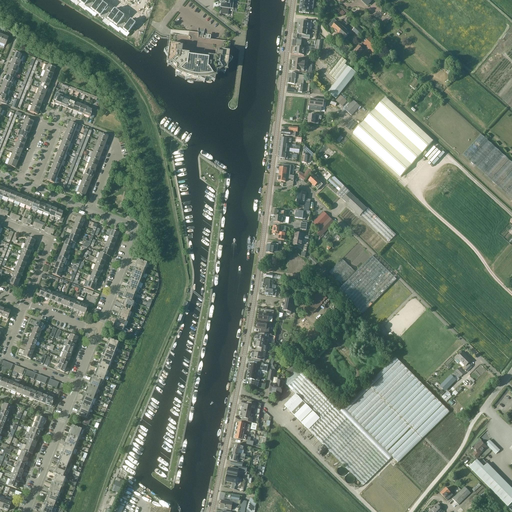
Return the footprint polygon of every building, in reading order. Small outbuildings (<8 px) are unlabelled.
[(81,0),(79,2),(87,8),(90,3),(88,1),(88,0),(81,0)] [(90,3),(87,8),(94,14),(95,13),(102,4),(97,0),(94,5),(91,2),(90,3)] [(221,0),(220,8),(221,8),(220,14),(227,15),(228,9),(229,9),(230,4),(232,5),(232,0),(221,0)] [(300,0),(299,12),(309,14),(310,0),(300,0)] [(102,4),(95,13),(103,19),(103,18),(106,14),(103,12),(107,7),(102,4)] [(106,14),(103,18),(111,24),(119,14),(114,10),(110,14),(108,12),(106,14)] [(119,14),(111,24),(118,30),(119,29),(123,24),(120,22),(123,17),(119,14)] [(369,25),(376,30),(381,24),(374,18),(369,25)] [(303,23),(299,23),(299,26),(297,26),(297,28),(308,30),(308,24),(311,25),(312,21),(304,20),(303,23)] [(123,24),(119,29),(127,34),(135,24),(132,22),(130,21),(126,25),(123,23),(123,24)] [(331,28),(338,34),(343,28),(341,26),(343,25),(340,22),(339,24),(337,22),(331,28)] [(343,28),(338,34),(344,40),(350,34),(347,31),(348,29),(345,26),(343,28)] [(363,32),(358,28),(356,26),(353,30),(359,36),(363,32)] [(210,79),(215,77),(216,73),(222,70),(226,70),(227,66),(230,42),(210,40),(210,36),(206,36),(206,35),(203,35),(205,28),(198,28),(198,33),(170,30),(170,31),(167,53),(166,62),(170,63),(171,63),(172,64),(173,65),(176,67),(175,72),(180,75),(184,77),(189,78),(195,79),(200,80),(205,79),(210,79)] [(308,30),(297,28),(297,31),(298,31),(298,35),(302,35),(301,38),(309,39),(310,36),(307,35),(308,30)] [(3,36),(0,42),(0,43),(5,46),(9,38),(3,36)] [(370,37),(363,44),(366,47),(374,53),(380,46),(370,37)] [(299,40),(293,39),(292,47),(295,47),(305,49),(305,48),(303,48),(303,46),(303,45),(301,44),(302,41),(299,41),(299,40)] [(358,56),(365,48),(366,47),(363,44),(362,46),(361,44),(353,52),(358,56)] [(13,59),(20,62),(23,56),(15,53),(13,59)] [(392,57),(388,53),(383,58),(387,62),(392,57)] [(328,93),(336,99),(356,73),(345,65),(347,62),(342,58),(329,74),(337,81),(328,93)] [(11,65),(18,68),(20,62),(13,59),(11,65)] [(8,70),(16,73),(18,68),(11,65),(8,70)] [(45,65),(43,71),(45,71),(53,74),(55,68),(45,65)] [(6,76),(14,79),(16,73),(8,70),(6,76)] [(45,71),(43,77),(51,80),(53,74),(45,71)] [(4,82),(11,85),(14,79),(6,76),(4,82)] [(49,86),(51,80),(43,77),(41,83),(49,86)] [(367,88),(367,86),(367,85),(367,83),(366,81),(365,80),(364,79),(362,78),(361,77),(359,77),(357,77),(355,78),(354,78),(352,80),(351,81),(350,82),(350,84),(350,86),(350,88),(350,89),(351,91),(352,92),(353,93),(354,94),(356,95),(358,95),(359,95),(361,95),(363,94),(364,93),(366,91),(367,90),(367,88)] [(303,80),(288,78),(287,84),(298,85),(297,92),(302,93),(303,80)] [(415,79),(410,85),(414,89),(420,82),(415,79)] [(11,85),(4,82),(2,88),(9,90),(11,85)] [(46,92),(49,86),(41,83),(39,89),(46,92)] [(0,92),(0,93),(7,96),(9,90),(2,88),(0,92)] [(39,89),(36,94),(44,97),(46,92),(39,89)] [(36,94),(34,100),(42,103),(44,97),(36,94)] [(55,104),(61,106),(64,98),(58,96),(55,104)] [(61,106),(67,108),(70,101),(64,98),(61,106)] [(311,99),(310,106),(312,106),(312,110),(320,112),(321,107),(323,108),(324,101),(311,99)] [(386,99),(353,134),(400,177),(433,142),(386,99)] [(40,109),(42,103),(34,100),(32,106),(40,109)] [(353,100),(344,109),(352,116),(360,107),(353,100)] [(67,108),(72,111),(75,103),(70,101),(67,108)] [(72,111),(78,113),(81,105),(75,103),(72,111)] [(78,113),(84,115),(87,108),(81,105),(78,113)] [(40,109),(32,106),(30,112),(37,115),(40,109)] [(93,110),(87,108),(84,115),(90,117),(93,110)] [(309,115),(308,125),(315,126),(317,126),(318,121),(321,122),(321,117),(319,117),(309,115)] [(23,125),(31,128),(33,122),(26,119),(23,125)] [(352,121),(348,125),(352,129),(356,125),(352,121)] [(67,129),(75,132),(77,126),(70,123),(67,129)] [(21,131),(29,134),(31,128),(23,125),(21,131)] [(298,127),(289,126),(289,131),(282,130),(281,135),(295,136),(296,132),(297,132),(298,127)] [(72,137),(75,132),(67,129),(65,135),(72,137)] [(19,136),(19,137),(27,140),(29,134),(21,131),(19,130),(17,135),(19,136)] [(65,135),(63,141),(70,143),(72,137),(65,135)] [(100,135),(98,141),(105,144),(108,138),(100,135)] [(511,199),(511,162),(481,135),(462,155),(511,199)] [(17,142),(24,145),(27,140),(19,137),(17,142)] [(63,141),(60,146),(68,149),(70,143),(63,141)] [(98,141),(96,146),(103,149),(105,144),(98,141)] [(14,148),(22,151),(24,145),(17,142),(14,148)] [(302,163),(307,164),(307,161),(310,161),(311,157),(314,157),(314,154),(304,145),(303,155),(302,163)] [(60,146),(58,152),(66,155),(68,149),(60,146)] [(96,146),(93,153),(101,156),(103,149),(96,146)] [(22,151),(14,148),(12,154),(20,157),(22,151)] [(337,151),(326,161),(332,167),(342,157),(337,151)] [(58,152),(56,157),(64,160),(66,155),(58,152)] [(93,153),(91,158),(99,161),(101,156),(93,153)] [(10,159),(18,162),(20,157),(12,154),(10,159)] [(56,157),(54,163),(61,166),(64,160),(56,157)] [(91,158),(89,164),(97,167),(99,161),(91,158)] [(18,162),(10,159),(8,165),(15,168),(18,162)] [(54,163),(52,169),(59,172),(61,166),(54,163)] [(89,164),(87,169),(94,172),(97,167),(89,164)] [(280,168),(279,174),(294,176),(295,170),(290,169),(289,174),(286,173),(287,169),(280,168)] [(52,169),(49,175),(57,178),(59,172),(52,169)] [(87,169),(84,175),(92,178),(94,172),(87,169)] [(313,176),(309,181),(315,187),(318,190),(323,185),(314,177),(317,174),(313,170),(310,173),(313,176)] [(304,181),(309,174),(306,172),(304,176),(299,172),(298,177),(304,181)] [(54,184),(57,178),(49,175),(47,181),(54,184)] [(84,175),(82,181),(90,184),(92,178),(84,175)] [(350,192),(344,187),(344,186),(333,176),(328,181),(339,191),(337,194),(360,216),(361,215),(389,242),(396,235),(368,208),(367,209),(350,192)] [(82,181),(80,187),(88,190),(90,184),(82,181)] [(85,196),(88,190),(80,187),(78,193),(85,196)] [(8,199),(12,192),(6,189),(3,197),(8,199)] [(12,192),(8,199),(14,202),(17,194),(12,192)] [(303,211),(308,211),(309,212),(310,202),(307,202),(308,199),(305,199),(306,193),(298,192),(296,203),(304,204),(303,211)] [(17,194),(14,202),(20,204),(23,196),(17,194)] [(23,196),(20,204),(26,206),(29,199),(23,196)] [(32,209),(35,201),(29,199),(26,206),(32,209)] [(40,203),(35,201),(32,209),(37,211),(40,203)] [(46,205),(40,203),(37,211),(43,213),(46,205)] [(43,213),(49,215),(52,208),(46,205),(43,213)] [(49,215),(54,218),(57,210),(52,208),(49,215)] [(65,216),(62,215),(63,212),(57,210),(54,218),(60,220),(59,222),(62,223),(65,216)] [(295,218),(302,219),(305,220),(306,215),(303,215),(303,212),(295,211),(295,218)] [(324,212),(313,223),(319,228),(314,233),(320,238),(335,223),(324,212)] [(273,215),(273,222),(286,223),(286,217),(286,215),(281,214),(280,215),(280,216),(273,215)] [(77,218),(75,224),(82,227),(85,221),(77,218)] [(75,224),(73,229),(80,232),(82,227),(75,224)] [(277,239),(283,240),(284,240),(286,227),(277,226),(277,227),(273,226),(272,234),(278,235),(277,239)] [(70,235),(78,238),(80,232),(73,229),(70,235)] [(109,237),(116,240),(119,234),(111,231),(109,237)] [(68,241),(73,243),(76,244),(78,238),(70,235),(68,241)] [(293,245),(302,246),(303,237),(295,236),(293,245)] [(106,243),(114,246),(116,240),(109,237),(106,243)] [(25,244),(33,247),(35,241),(28,238),(25,244)] [(63,246),(71,249),(73,243),(68,241),(66,240),(63,246)] [(104,249),(112,252),(114,246),(106,243),(104,249)] [(23,250),(31,253),(33,247),(25,244),(23,250)] [(267,244),(267,245),(266,246),(266,247),(267,248),(266,253),(279,254),(282,255),(283,252),(280,252),(275,252),(274,250),(277,250),(278,245),(274,244),(274,245),(267,244)] [(61,252),(69,255),(71,249),(63,246),(61,252)] [(102,254),(107,256),(110,257),(112,252),(104,249),(102,254)] [(21,256),(28,259),(31,253),(23,250),(21,256)] [(69,255),(61,252),(59,257),(66,260),(69,255)] [(97,259),(105,262),(107,256),(102,254),(100,253),(97,259)] [(363,314),(397,280),(372,255),(338,290),(363,314)] [(28,259),(21,256),(19,261),(26,264),(28,259)] [(57,263),(64,266),(66,260),(59,257),(57,263)] [(342,258),(329,272),(342,284),(355,271),(342,258)] [(95,265),(103,268),(105,262),(97,259),(95,265)] [(135,265),(144,268),(146,263),(137,260),(135,265)] [(26,264),(19,261),(16,267),(24,270),(26,264)] [(54,269),(62,272),(64,266),(57,263),(54,269)] [(103,268),(95,265),(93,271),(100,274),(103,268)] [(144,268),(135,265),(133,270),(143,273),(144,268)] [(14,273),(22,276),(24,270),(16,267),(14,273)] [(62,272),(54,269),(52,275),(60,278),(62,272)] [(132,274),(141,278),(143,273),(133,270),(132,274)] [(91,276),(98,279),(100,274),(93,271),(91,276)] [(12,279),(19,281),(22,276),(14,273),(12,279)] [(141,278),(132,274),(130,279),(139,283),(141,278)] [(266,280),(262,279),(261,284),(272,285),(273,281),(270,281),(270,279),(272,279),(272,278),(281,280),(281,276),(280,276),(267,274),(266,280)] [(88,282),(96,285),(98,279),(91,276),(88,282)] [(19,281),(12,279),(9,285),(17,288),(19,281)] [(139,283),(130,279),(128,284),(137,287),(139,283)] [(96,285),(88,282),(86,288),(93,291),(96,285)] [(137,287),(128,284),(126,289),(135,292),(137,287)] [(272,290),(272,287),(272,285),(261,284),(260,288),(264,289),(263,291),(265,291),(265,295),(275,297),(276,291),(272,290)] [(44,298),(47,291),(41,288),(38,296),(44,298)] [(135,292),(126,289),(124,293),(133,297),(135,292)] [(50,301),(53,293),(47,291),(44,298),(50,301)] [(313,315),(327,299),(319,291),(304,307),(313,315)] [(56,303),(59,295),(53,293),(50,301),(56,303)] [(133,297),(124,293),(122,298),(124,299),(131,302),(131,301),(133,297)] [(59,295),(56,303),(61,305),(65,297),(59,295)] [(67,307),(70,300),(65,297),(61,305),(67,307)] [(76,302),(73,309),(78,312),(81,304),(82,304),(83,301),(77,299),(76,302)] [(132,307),(134,303),(134,302),(131,301),(131,302),(124,299),(123,304),(132,307)] [(73,309),(76,302),(70,300),(67,307),(73,309)] [(283,311),(292,312),(293,306),(295,306),(295,302),(285,300),(284,304),(284,303),(283,306),(284,307),(283,311)] [(87,306),(82,304),(81,304),(78,312),(84,314),(87,306)] [(123,304),(121,309),(130,312),(132,307),(123,304)] [(7,319),(10,312),(4,309),(1,317),(7,319)] [(121,309),(119,313),(128,317),(130,312),(121,309)] [(264,314),(260,313),(260,314),(259,314),(259,319),(259,321),(258,321),(272,323),(274,311),(265,310),(264,314)] [(119,313),(117,318),(126,322),(128,317),(119,313)] [(117,318),(115,323),(124,326),(126,322),(117,318)] [(272,323),(258,321),(257,328),(262,329),(261,334),(269,335),(270,330),(271,330),(272,323)] [(34,328),(42,331),(44,325),(36,322),(34,328)] [(115,323),(113,328),(122,331),(124,326),(115,323)] [(42,331),(34,328),(32,333),(39,336),(42,331)] [(386,337),(388,334),(382,329),(380,331),(386,337)] [(32,333),(29,339),(37,342),(39,336),(32,333)] [(269,335),(261,334),(260,334),(260,337),(256,336),(255,342),(265,343),(265,341),(268,341),(269,335)] [(70,335),(68,341),(67,341),(76,344),(78,338),(70,335)] [(29,339),(27,345),(35,348),(36,345),(38,346),(39,346),(40,344),(39,343),(37,342),(29,339)] [(108,339),(106,344),(116,348),(118,342),(108,339)] [(65,346),(65,347),(73,350),(76,344),(67,341),(68,341),(66,340),(63,346),(65,346)] [(265,343),(255,342),(254,347),(258,348),(258,351),(266,353),(267,347),(264,346),(265,343)] [(106,344),(105,349),(114,352),(116,348),(106,344)] [(27,345),(25,351),(33,354),(35,348),(27,345)] [(65,347),(63,352),(71,356),(73,350),(65,347)] [(314,364),(326,351),(322,347),(306,364),(315,372),(319,368),(314,364)] [(105,349),(103,353),(115,358),(117,353),(114,352),(105,349)] [(30,360),(33,354),(25,351),(22,357),(30,360)] [(266,353),(258,351),(257,354),(253,353),(252,359),(262,360),(262,358),(265,358),(266,353)] [(63,352),(61,358),(69,361),(71,356),(63,352)] [(464,352),(459,358),(458,357),(455,361),(458,364),(462,360),(467,365),(472,360),(464,352)] [(103,353),(101,358),(110,362),(113,363),(115,358),(103,353)] [(396,356),(345,407),(393,456),(398,462),(450,411),(396,356)] [(61,358),(58,364),(67,367),(69,361),(61,358)] [(101,358),(99,363),(109,366),(110,362),(101,358)] [(291,376),(284,382),(296,394),(284,405),(292,413),(308,430),(364,485),(389,461),(393,456),(345,407),(342,409),(340,411),(298,369),(292,362),(289,365),(291,366),(286,371),(288,372),(291,376)] [(99,363),(97,368),(107,371),(109,366),(99,363)] [(64,373),(67,367),(58,364),(56,370),(64,373)] [(249,371),(247,379),(252,380),(254,380),(256,373),(257,373),(258,368),(263,369),(263,367),(260,366),(258,366),(258,365),(250,364),(250,368),(249,368),(250,369),(249,371),(248,371),(249,371)] [(454,373),(459,378),(464,373),(462,372),(463,371),(460,367),(454,373)] [(97,368),(95,372),(105,376),(107,371),(97,368)] [(103,381),(105,376),(95,372),(93,377),(101,380),(103,381)] [(91,376),(89,381),(99,385),(101,380),(93,377),(91,376)] [(445,391),(453,382),(449,378),(441,387),(445,391)] [(272,383),(270,392),(282,394),(284,381),(277,380),(277,384),(272,383)] [(13,383),(8,381),(5,389),(10,391),(13,383)] [(97,390),(99,385),(89,381),(87,386),(97,390)] [(10,391),(16,393),(19,385),(13,383),(10,391)] [(16,393),(22,395),(25,388),(19,385),(16,393)] [(95,394),(97,390),(87,386),(86,391),(95,394)] [(22,395),(27,398),(30,390),(25,388),(22,395)] [(34,391),(30,390),(27,398),(33,400),(36,392),(37,392),(38,390),(35,389),(34,391)] [(93,399),(95,394),(86,391),(84,395),(93,399)] [(33,400),(39,402),(42,394),(37,392),(36,392),(33,400)] [(45,396),(42,394),(39,402),(45,404),(49,394),(46,393),(45,396)] [(51,407),(54,399),(55,397),(49,394),(45,404),(51,407)] [(84,395),(82,400),(91,404),(93,399),(84,395)] [(82,400),(80,405),(89,409),(91,404),(82,400)] [(243,404),(241,411),(250,413),(251,408),(254,409),(255,404),(249,403),(248,406),(243,404)] [(4,404),(2,410),(9,413),(12,407),(4,404)] [(80,405),(78,410),(88,413),(89,409),(80,405)] [(2,410),(0,413),(0,415),(7,418),(10,419),(12,414),(9,413),(2,410)] [(78,410),(76,415),(86,418),(88,413),(78,410)] [(250,413),(241,411),(240,417),(246,419),(245,422),(252,423),(253,419),(249,418),(250,413)] [(37,417),(35,423),(43,426),(46,420),(37,417)] [(35,423),(33,429),(41,432),(43,426),(35,423)] [(72,426),(70,431),(81,436),(83,431),(81,430),(72,426)] [(33,429),(30,434),(39,438),(41,432),(33,429)] [(70,431),(68,436),(77,439),(80,440),(81,436),(70,431)] [(235,433),(234,439),(243,441),(243,440),(246,440),(247,436),(244,435),(244,433),(236,431),(235,433)] [(30,434),(28,440),(37,444),(39,438),(30,434)] [(68,436),(66,441),(75,444),(77,439),(68,436)] [(28,440),(26,446),(34,449),(37,444),(28,440)] [(485,445),(481,441),(473,449),(476,451),(473,454),(477,458),(480,455),(480,454),(488,446),(496,454),(500,450),(490,440),(485,445)] [(66,441),(64,445),(73,449),(75,444),(66,441)] [(64,445),(62,450),(71,454),(73,449),(64,445)] [(236,445),(235,449),(233,448),(232,455),(243,457),(243,454),(239,453),(240,450),(244,451),(245,447),(236,445)] [(26,446),(23,452),(30,454),(30,455),(31,455),(32,455),(34,449),(26,446)] [(62,450),(60,455),(70,459),(71,454),(62,450)] [(19,457),(28,460),(28,458),(30,459),(31,455),(30,455),(30,454),(23,452),(21,451),(19,457)] [(60,455),(59,460),(68,463),(70,459),(60,455)] [(19,457),(17,462),(25,466),(28,460),(19,457)] [(59,460),(57,464),(66,468),(68,463),(59,460)] [(477,460),(472,465),(471,464),(468,466),(493,491),(497,495),(508,506),(511,502),(511,489),(486,462),(482,466),(477,460)] [(17,462),(14,468),(23,472),(25,466),(17,462)] [(57,464),(55,469),(64,473),(66,468),(57,464)] [(14,468),(12,474),(21,477),(23,472),(14,468)] [(229,468),(227,475),(237,477),(238,470),(229,468)] [(55,469),(53,474),(55,475),(62,478),(62,477),(64,473),(55,469)] [(18,483),(21,477),(12,474),(10,480),(18,483)] [(62,483),(64,478),(62,477),(62,478),(55,475),(53,480),(62,483)] [(237,477),(227,475),(226,482),(232,483),(231,489),(234,490),(235,484),(236,484),(237,477)] [(16,489),(18,483),(10,480),(8,485),(16,489)] [(53,480),(51,484),(60,488),(62,483),(53,480)] [(119,482),(116,481),(112,490),(119,493),(123,484),(122,483),(123,481),(120,480),(119,482)] [(51,484),(49,489),(58,493),(60,488),(51,484)] [(465,487),(458,494),(449,503),(454,509),(463,500),(464,500),(471,493),(465,487)] [(447,501),(453,495),(446,488),(440,494),(447,501)] [(49,489),(47,494),(57,497),(58,493),(49,489)] [(47,494),(46,498),(55,502),(57,497),(47,494)] [(46,498),(44,503),(53,507),(55,502),(46,498)] [(5,499),(5,500),(1,509),(7,511),(11,501),(5,499)] [(237,505),(238,501),(235,501),(236,501),(231,500),(230,503),(222,501),(220,509),(231,511),(233,504),(237,505)] [(44,503),(42,508),(51,511),(53,507),(44,503)]
